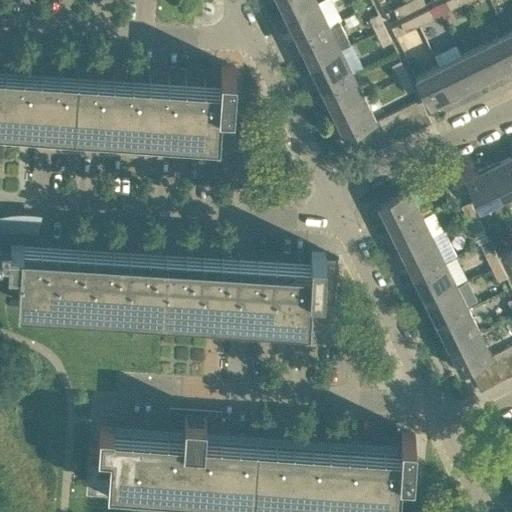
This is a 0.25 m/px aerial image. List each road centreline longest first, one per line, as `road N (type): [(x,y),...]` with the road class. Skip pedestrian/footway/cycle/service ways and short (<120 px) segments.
road 1 (residential): [(16,201),(336,214)]
road 2 (residential): [(425,407),(129,387)]
road 3 (residential): [(0,25),(247,39)]
road 4 (residential): [(425,407),(336,214)]
road 5 (residential): [(327,198),(511,108)]
road 6 (residential): [(327,198),(247,39)]
